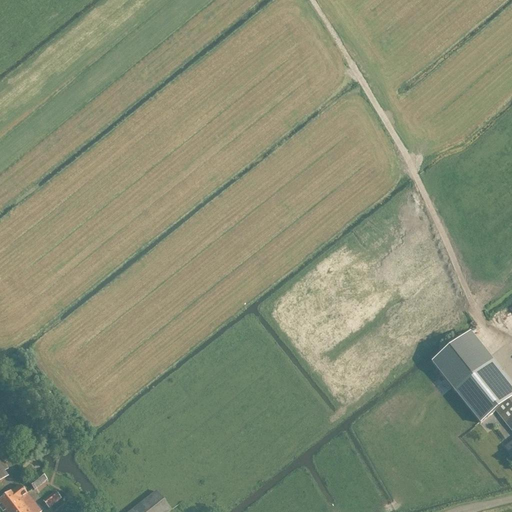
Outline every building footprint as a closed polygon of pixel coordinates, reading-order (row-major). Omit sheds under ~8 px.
[(432,361),(454,390),(489,362),(466,334),(432,361)] [(511,391),(489,362),(454,390),(481,422),(496,410),(511,430),(511,391)] [(31,468),(39,463),(33,453),(25,458),(31,468)] [(34,489),(46,479),(39,469),(26,479),(34,489)] [(38,511),(41,510),(19,483),(0,497),(0,509),(2,511),(38,511)] [(125,511),(166,511),(170,509),(155,489),(125,511)] [(55,490),(42,499),(48,506),(60,497),(55,490)]
